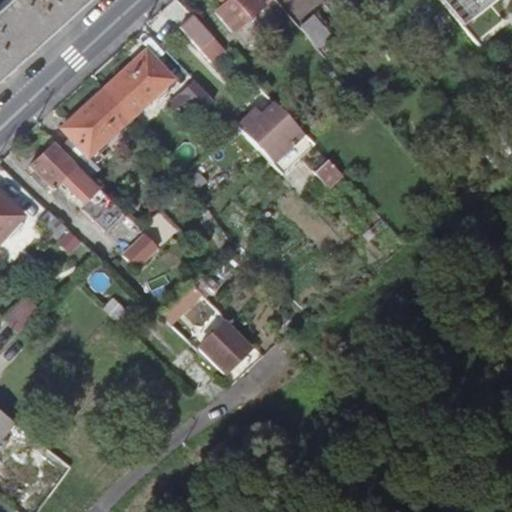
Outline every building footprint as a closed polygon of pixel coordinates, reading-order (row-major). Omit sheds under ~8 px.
[(5,0),(0,5),(0,74),(9,67),(61,20),(83,0),(5,0)] [(251,0),(219,0),(223,4),(215,12),(224,23),(251,0)] [(511,0),(446,0),(466,24),(495,0),(511,0)] [(209,35),(189,14),(177,25),(196,46),(209,35)] [(330,38),(311,16),(298,28),(317,50),(330,38)] [(172,81),(145,52),(103,92),(61,130),(69,138),(88,159),(130,120),(172,81)] [(271,100),(257,113),(265,122),(263,124),(271,131),(255,146),(270,162),(301,133),(271,100)] [(234,124),(236,127),(255,146),(271,131),(263,124),(259,128),(246,114),(234,124)] [(309,141),(304,136),(297,143),(302,148),(309,141)] [(69,138),(58,149),(89,180),(99,170),(88,159),(69,138)] [(77,168),(58,149),(54,145),(32,166),(55,189),(64,181),(85,203),(99,190),(89,180),(77,168)] [(292,182),(303,172),(293,161),(282,171),(292,182)] [(339,176),(325,161),(315,171),(329,186),(339,176)] [(331,191),(390,255),(405,241),(346,177),(331,191)] [(0,245),(26,218),(0,193),(0,245)] [(123,214),(102,193),(85,210),(106,232),(123,214)] [(67,230),(48,212),(37,223),(55,241),(67,230)] [(68,231),(57,243),(70,255),(81,244),(68,231)] [(135,269),(155,248),(143,235),(121,256),(135,269)] [(198,300),(189,290),(162,318),(171,327),(198,300)] [(38,312),(25,300),(4,322),(17,334),(38,312)] [(225,325),(202,348),(227,373),(250,350),(225,325)] [(0,435),(9,424),(0,416),(0,435)]
